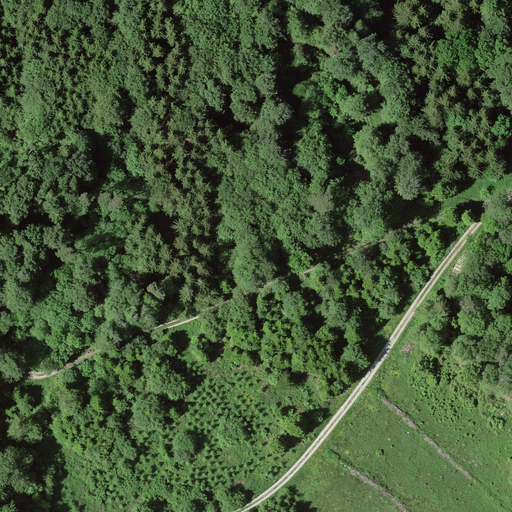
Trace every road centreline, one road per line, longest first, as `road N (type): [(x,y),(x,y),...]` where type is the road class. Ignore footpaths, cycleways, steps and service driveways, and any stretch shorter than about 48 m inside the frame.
road 1 (track): [(0,368),(45,374),(450,212),(491,205)]
road 2 (track): [(236,511),(267,496),(304,460),(491,205),(511,193)]
